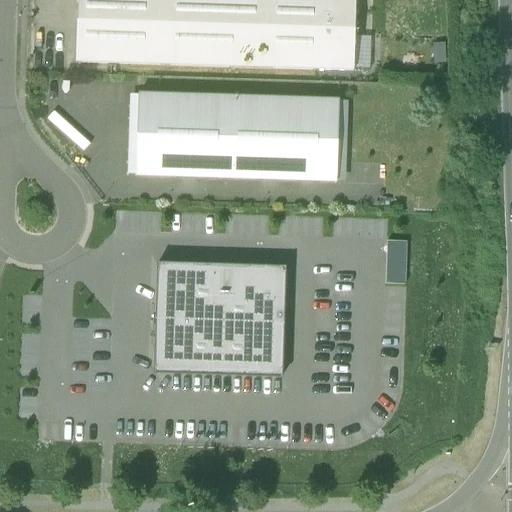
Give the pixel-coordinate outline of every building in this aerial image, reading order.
[(320,71),(321,29),(321,0),(78,0),(77,64),(320,71)] [(321,0),(321,29),(334,29),(335,24),(356,25),(356,0),(321,0)] [(320,71),(354,72),(354,69),(355,37),(356,25),(335,24),(334,29),(321,29),(320,71)] [(371,37),(355,37),(354,69),(370,69),(371,37)] [(136,176),(337,183),(337,182),(340,102),(139,95),(139,96),(136,176)] [(128,176),(136,176),(139,96),(130,96),(128,176)] [(348,103),(340,102),(337,182),(346,182),(348,103)] [(407,243),(387,242),(386,286),(405,286),(407,243)] [(286,268),(158,264),(155,374),(283,378),(286,268)]
